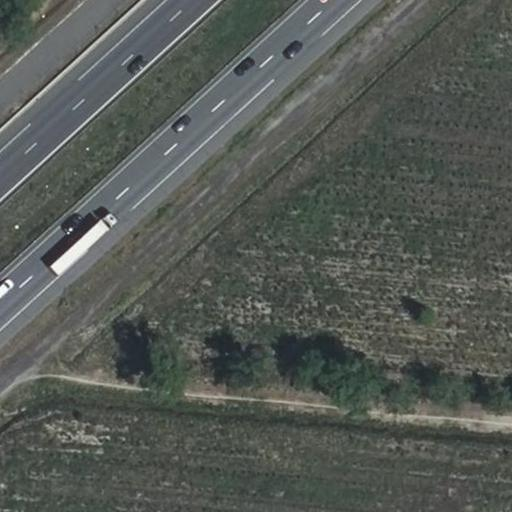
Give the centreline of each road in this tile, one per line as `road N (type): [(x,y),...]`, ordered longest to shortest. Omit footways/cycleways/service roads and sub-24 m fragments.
road 1 (track): [(433,0),(22,378)]
road 2 (track): [(511,424),(41,375),(22,378),(0,398)]
road 3 (motorway): [(0,308),(337,0)]
road 4 (motorway): [(194,0),(0,176)]
road 5 (unclassified): [(0,97),(107,0)]
